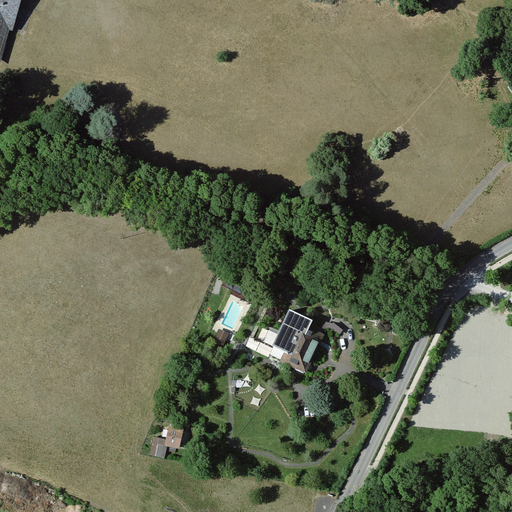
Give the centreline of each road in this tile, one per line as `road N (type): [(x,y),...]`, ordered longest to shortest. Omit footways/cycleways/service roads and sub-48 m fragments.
road 1 (track): [(444,296),(96,196),(53,194),(0,211)]
road 2 (tertiary): [(340,511),(444,296),(511,243)]
road 3 (track): [(511,107),(455,0)]
